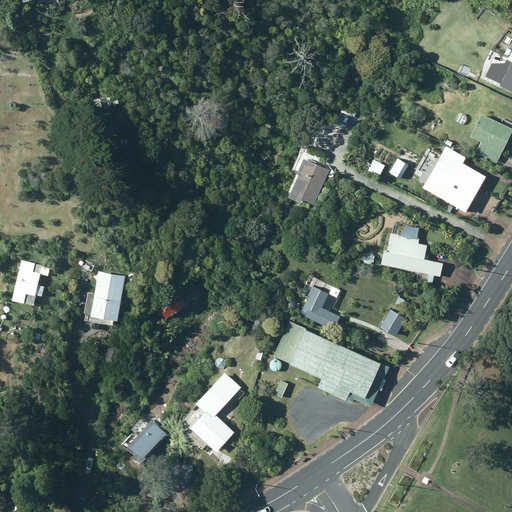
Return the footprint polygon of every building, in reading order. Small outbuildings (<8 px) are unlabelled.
[(511,93),(511,62),(507,60),(505,64),(492,64),(485,77),(500,85),(499,87),(511,93)] [(475,75),(462,69),(458,78),(465,82),(468,76),(473,79),(475,75)] [(489,89),(470,80),(464,92),(483,101),(489,89)] [(328,106),(356,118),(364,97),(337,85),(328,106)] [(106,98),(93,102),(96,112),(109,109),(106,98)] [(403,120),(432,137),(443,118),(413,101),(403,120)] [(496,164),(511,130),(481,116),(471,138),(482,143),(476,154),(496,164)] [(398,156),(389,172),(403,180),(412,164),(398,156)] [(466,214),(486,179),(448,157),(434,181),(450,191),(444,201),(466,214)] [(375,159),(368,170),(380,177),(387,166),(375,159)] [(298,177),(288,199),(301,204),(302,201),(313,206),(329,171),(303,160),(296,176),(298,177)] [(384,252),(381,266),(440,278),(443,264),(428,261),(429,256),(425,255),(427,246),(418,244),(419,240),(389,233),(386,253),(384,252)] [(21,261),(12,302),(23,305),(23,304),(33,306),(35,296),(42,297),(44,288),(38,286),(42,265),(21,261)] [(98,272),(91,318),(118,322),(125,276),(98,272)] [(383,295),(389,286),(383,283),(377,291),(383,295)] [(313,288),(300,315),(333,331),(340,317),(328,312),(335,299),(313,288)] [(166,320),(185,308),(179,296),(159,308),(166,320)] [(284,308),(288,300),(282,297),(278,305),(284,308)] [(399,297),(394,305),(401,308),(405,300),(399,297)] [(380,328),(396,337),(406,320),(386,308),(384,312),(387,314),(380,328)] [(371,408),(388,368),(289,324),(274,357),(291,365),(290,366),(322,380),(318,389),(352,404),(354,401),(371,408)] [(43,335),(35,333),(34,340),(41,342),(43,335)] [(281,381),(274,395),(282,398),(288,384),(281,381)] [(205,415),(190,431),(216,454),(235,434),(233,432),(238,426),(233,421),(232,423),(220,412),(224,407),(222,406),(228,399),(224,395),(218,402),(208,393),(196,406),(205,415)] [(151,423),(127,449),(142,462),(166,436),(151,423)] [(190,490),(193,465),(175,463),(172,488),(190,490)]
